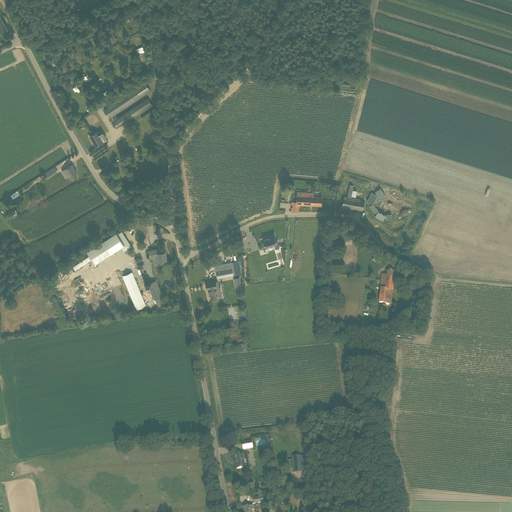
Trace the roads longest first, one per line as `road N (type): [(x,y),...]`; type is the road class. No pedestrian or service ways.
road 1 (unclassified): [(177,247),(164,223),(105,189),(22,41)]
road 2 (unclassified): [(226,511),(181,264)]
road 3 (unclassified): [(196,252),(276,213),(343,212),(385,247)]
road 4 (track): [(170,152),(250,69),(295,0)]
road 5 (track): [(170,152),(150,0)]
road 6 (track): [(511,283),(423,271),(385,247)]
